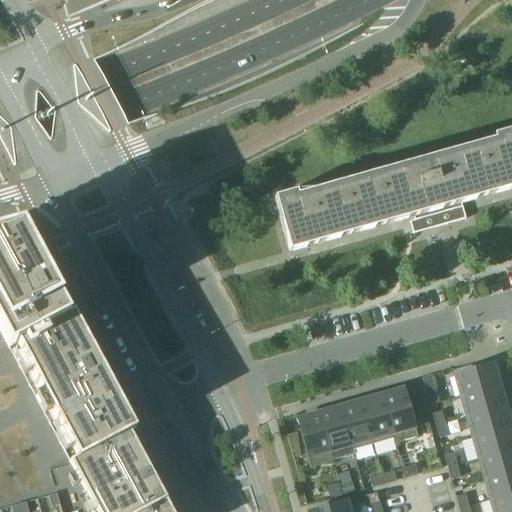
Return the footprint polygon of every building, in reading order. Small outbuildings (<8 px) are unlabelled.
[(496,147),(298,203),(296,198),(297,198),(296,194),(274,200),(289,253),(414,217),(418,233),(465,220),(461,204),(511,189),(511,132),(493,138),(494,142),(495,142),(496,147)] [(0,511),(171,511),(126,427),(77,335),(65,313),(45,276),(0,288),(0,511)] [(461,397),(499,387),(493,365),(455,376),(461,397)] [(499,387),(461,397),(467,418),(505,407),(499,387)] [(394,439),(393,439),(394,444),(417,437),(403,390),(382,396),(394,439)] [(426,394),(430,406),(439,404),(436,391),(426,394)] [(361,402),(373,445),(393,439),(394,439),(382,396),(361,402)] [(373,445),(361,402),(340,408),(352,451),(353,451),(373,445)] [(505,407),(467,418),(473,439),(511,428),(505,407)] [(340,408),(319,414),(333,461),(354,455),(353,451),(352,451),(340,408)] [(442,412),(432,415),(436,427),(445,424),(442,412)] [(319,414),(297,420),(311,468),(333,461),(319,414)] [(436,427),(439,439),(449,436),(445,424),(436,427)] [(511,450),(511,432),(511,428),(473,439),(478,460),(511,450)] [(511,472),(511,450),(478,460),(484,481),(511,472)] [(444,456),(448,468),(457,466),(454,454),(444,456)] [(405,479),(418,475),(415,466),(402,469),(405,479)] [(460,478),(457,466),(448,468),(451,481),(460,478)] [(384,485),(396,481),(394,472),(382,475),(384,485)] [(511,472),(484,481),(490,501),(511,495),(511,472)] [(384,485),(382,475),(369,479),(372,488),(384,485)] [(340,487),(343,497),(355,493),(352,484),(340,487)] [(340,487),(328,491),(330,500),(343,497),(340,487)] [(465,495),(456,498),(459,510),(469,507),(465,495)] [(511,511),(511,495),(490,501),(493,511),(511,511)] [(310,511),(348,511),(346,502),(310,511)] [(371,511),(382,511),(379,503),(370,505),(371,511)]
